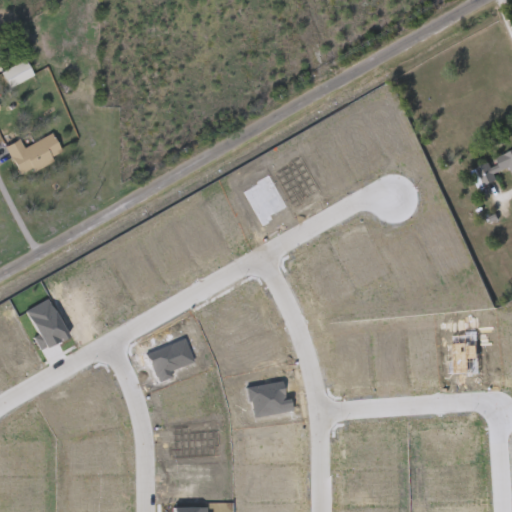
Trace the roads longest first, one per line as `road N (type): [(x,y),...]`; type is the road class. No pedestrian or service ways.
road 1 (tertiary): [(504,0),(0,283)]
road 2 (residential): [(157,511),(152,419),(120,337)]
road 3 (residential): [(508,397),(329,409)]
road 4 (residential): [(272,251),(120,337)]
road 5 (residential): [(329,409),(310,325),(272,251)]
road 6 (residential): [(406,193),(364,199),(272,251)]
road 7 (residential): [(120,337),(0,408)]
